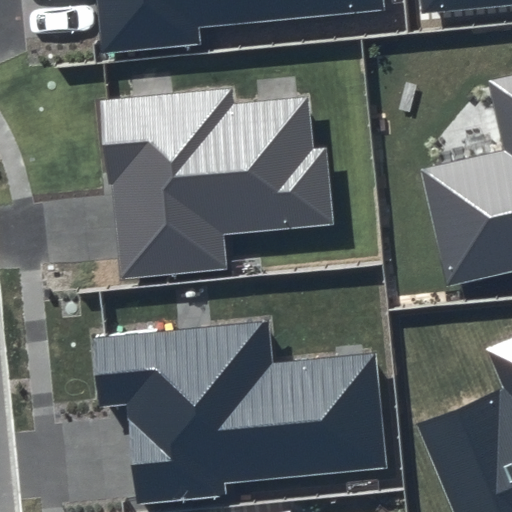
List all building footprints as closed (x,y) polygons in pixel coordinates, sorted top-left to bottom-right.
[(96,0),(100,53),(201,44),(198,25),(382,9),(380,0),(96,0)] [(511,0),(420,0),(421,12),(511,3),(511,0)] [(504,148),(419,169),(446,287),(511,271),(511,75),(489,81),(504,148)] [(231,87),(101,101),(118,278),(226,268),(223,233),(333,224),(326,148),(312,147),(306,96),(233,104),(231,87)] [(267,320),(91,339),(98,407),(128,403),(138,500),(386,474),(375,355),(270,364),(267,320)] [(504,387),(416,424),(452,511),(511,511),(511,338),(487,349),(504,387)]
